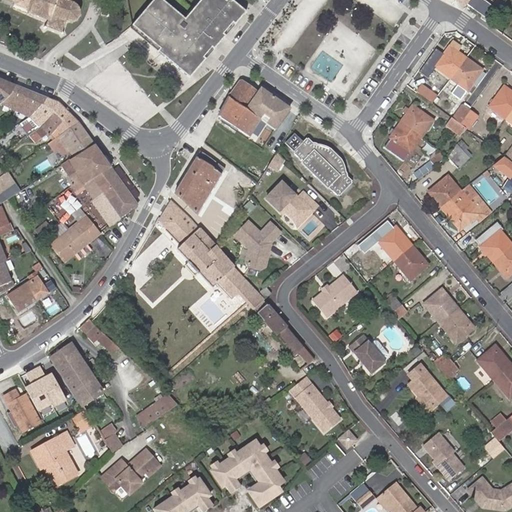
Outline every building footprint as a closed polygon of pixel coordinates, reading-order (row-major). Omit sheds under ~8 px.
[(7,0),(14,2),(12,6),(26,12),(26,11),(37,16),(37,17),(38,17),(38,16),(48,20),(45,26),(42,28),(43,30),(46,29),(58,33),(59,36),(61,35),(60,30),(64,22),(65,22),(67,22),(69,23),(71,22),(72,22),(74,21),(75,20),(76,20),(76,19),(77,17),(78,16),(78,14),(78,12),(77,10),(77,9),(76,8),(75,6),(73,5),(72,5),(71,4),(72,0),(7,0)] [(153,0),(131,24),(192,76),(246,12),(231,0),(201,0),(188,17),(168,0),(153,0)] [(455,0),(464,6),(466,3),(485,16),(491,7),(481,0),(455,0)] [(449,46),(456,51),(460,46),(454,41),(449,46)] [(451,78),(465,58),(456,51),(449,46),(434,66),(451,78)] [(481,69),(465,58),(451,78),(458,83),(451,93),(460,99),(481,69)] [(17,86),(6,81),(0,90),(0,92),(8,97),(17,86)] [(275,131),(288,109),(259,88),(256,93),(239,81),(227,98),(258,119),(275,131)] [(422,85),(416,92),(432,104),(438,96),(422,85)] [(17,86),(8,97),(2,103),(14,109),(29,117),(32,115),(48,99),(17,86)] [(489,106),(506,118),(511,108),(511,92),(504,86),(489,106)] [(258,119),(227,98),(217,116),(248,137),(258,119)] [(29,117),(29,118),(38,128),(51,113),(60,119),(69,113),(59,103),(48,99),(32,115),(29,117)] [(459,123),(470,109),(463,104),(452,118),(459,123)] [(413,106),(401,122),(421,137),(433,120),(413,106)] [(465,128),(467,129),(478,115),(470,109),(459,123),(463,126),(465,128)] [(38,128),(28,135),(35,142),(46,133),(47,135),(56,126),(62,133),(78,122),(69,113),(60,119),(51,113),(38,128)] [(458,133),(463,126),(459,123),(452,118),(450,117),(445,124),(458,133)] [(94,144),(78,122),(47,143),(54,153),(58,150),(66,161),(75,156),(94,144)] [(421,137),(401,122),(390,139),(384,148),(403,162),(421,137)] [(293,152),(293,153),(298,158),(297,158),(301,162),(300,163),(327,189),(328,188),(331,191),(332,191),(337,195),(338,195),(338,196),(351,183),(350,181),(351,181),(346,176),(347,175),(346,174),(346,173),(346,172),(340,158),(330,149),(316,143),(315,143),(314,143),(312,143),(307,138),(306,139),(305,138),(293,152)] [(137,205),(94,144),(75,156),(66,161),(60,165),(68,176),(66,177),(76,190),(89,181),(99,195),(92,200),(109,225),(137,205)] [(199,151),(173,193),(197,214),(215,185),(221,189),(230,174),(211,160),(209,158),(199,151)] [(429,159),(433,165),(444,156),(439,151),(429,159)] [(283,160),(276,153),(267,168),(275,173),(283,160)] [(508,175),(511,168),(511,162),(504,156),(502,155),(495,165),(508,175)] [(432,187),(445,203),(464,187),(451,171),(432,187)] [(3,175),(0,176),(0,194),(12,185),(4,174),(3,175)] [(464,187),(445,203),(464,225),(479,213),(483,217),(494,208),(472,181),(464,187)] [(281,183),(265,199),(282,215),(285,212),(292,219),(295,228),(316,206),(302,192),(296,198),(281,183)] [(198,227),(171,200),(158,222),(180,245),(198,227)] [(1,209),(0,209),(0,237),(10,233),(7,225),(8,225),(1,209)] [(30,228),(42,220),(38,215),(27,223),(30,228)] [(97,234),(84,216),(76,222),(57,237),(48,244),(61,261),(71,254),(79,248),(84,244),(90,239),(97,234)] [(268,251),(269,244),(279,234),(269,224),(259,234),(247,223),(233,238),(248,253),(246,265),(250,270),(260,272),(265,269),(268,251)] [(394,260),(411,246),(395,226),(378,241),(394,260)] [(263,302),(257,295),(217,249),(216,248),(200,230),(177,250),(212,288),(224,277),(253,310),(263,302)] [(470,230),(458,240),(465,248),(477,239),(470,230)] [(481,246),(493,261),(511,245),(511,244),(500,230),(481,246)] [(360,248),(355,242),(344,251),(350,257),(360,248)] [(79,248),(71,254),(75,260),(89,250),(84,244),(79,248)] [(511,245),(493,261),(506,277),(511,272),(511,245)] [(0,295),(13,287),(4,263),(6,262),(0,246),(0,295)] [(427,265),(411,246),(394,260),(410,280),(427,265)] [(31,281),(7,297),(18,313),(48,293),(24,257),(18,262),(31,281)] [(322,292),(312,300),(326,318),(358,293),(343,275),(327,288),(325,286),(321,290),(322,292)] [(500,292),(507,301),(511,296),(511,282),(511,283),(500,292)] [(439,323),(457,309),(440,290),(424,304),(439,323)] [(273,313),(263,302),(253,310),(283,345),(279,348),(305,376),(318,365),(273,313)] [(401,304),(391,313),(397,319),(407,311),(401,304)] [(473,328),(457,309),(439,323),(455,343),(473,328)] [(80,326),(78,328),(92,343),(99,337),(112,352),(119,346),(87,319),(80,326)] [(363,336),(349,348),(371,375),(386,363),(384,360),(388,357),(388,354),(377,341),(374,341),(370,344),(363,336)] [(71,345),(50,359),(81,405),(102,391),(71,345)] [(478,361),(493,380),(511,366),(495,346),(478,361)] [(442,371),(452,363),(447,357),(438,365),(442,371)] [(457,369),(452,363),(442,371),(447,377),(457,369)] [(422,365),(409,376),(415,382),(410,385),(420,398),(418,400),(429,413),(448,397),(422,365)] [(30,384),(24,387),(37,412),(51,405),(53,408),(66,401),(52,375),(46,378),(39,366),(24,374),(30,384)] [(511,367),(511,366),(493,380),(509,399),(511,396),(511,367)] [(303,378),(287,391),(293,399),(310,386),(303,378)] [(2,392),(21,428),(38,419),(23,391),(18,394),(13,386),(2,392)] [(325,405),(310,386),(293,399),(321,434),(337,420),(328,409),(326,409),(325,408),(325,405)] [(142,429),(143,429),(177,404),(168,394),(136,416),(142,429)] [(82,409),(74,413),(80,424),(87,419),(82,409)] [(491,421),(496,427),(506,419),(501,413),(491,421)] [(511,414),(506,419),(496,427),(490,432),(498,441),(511,430),(511,414)] [(112,453),(124,445),(110,425),(99,433),(112,453)] [(47,466),(55,481),(76,470),(63,447),(73,441),(65,429),(56,434),(30,448),(39,465),(41,463),(47,460),(50,464),(47,466)] [(345,432),(337,438),(345,447),(353,441),(345,432)] [(438,433),(426,443),(439,458),(436,460),(452,478),(464,468),(452,454),(454,452),(438,433)] [(248,492),(258,506),(280,491),(277,486),(281,483),(272,470),(276,468),(273,463),(269,465),(261,454),(265,451),(261,446),(258,449),(257,448),(258,447),(254,441),(247,445),(248,446),(234,456),(231,452),(226,456),(229,460),(218,467),(216,463),(211,467),(213,470),(210,472),(221,488),(223,486),(229,494),(239,487),(233,479),(248,469),(259,484),(248,492)] [(128,463),(123,457),(101,475),(115,491),(122,485),(131,495),(148,480),(147,479),(164,465),(147,446),(128,463)] [(52,483),(55,481),(47,466),(50,464),(47,460),(41,463),(52,483)] [(483,478),(468,490),(483,507),(504,510),(511,505),(511,483),(500,491),(492,490),(483,478)] [(185,511),(195,506),(199,511),(203,511),(211,507),(205,499),(208,497),(197,481),(194,484),(191,480),(186,483),(189,487),(178,494),(176,490),(171,494),(173,498),(159,507),(158,507),(152,511),(153,511),(185,511)] [(394,484),(375,500),(385,511),(386,511),(389,510),(390,511),(420,511),(418,509),(416,510),(394,484)] [(369,492),(356,503),(361,510),(375,499),(369,492)]
